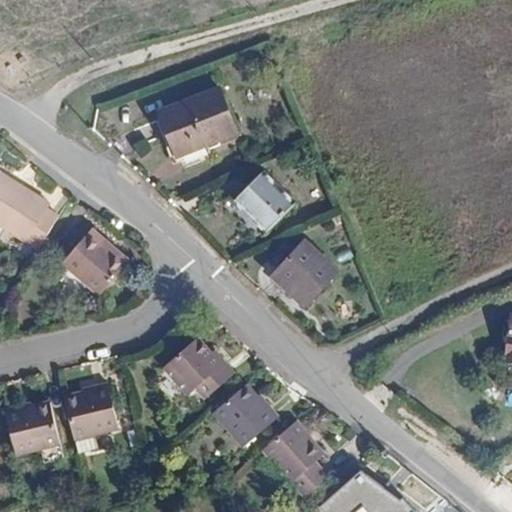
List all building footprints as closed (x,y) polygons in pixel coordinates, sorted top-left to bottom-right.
[(219,89),(160,112),(178,157),(237,135),(219,89)] [(266,166),(236,198),(270,228),(298,198),(266,166)] [(0,179),(19,191),(22,185),(0,172),(0,179)] [(41,243),(58,214),(46,207),(48,202),(22,185),(19,191),(0,179),(0,223),(25,239),(27,234),(41,243)] [(65,261),(102,291),(126,262),(103,242),(107,237),(94,226),(65,261)] [(131,257),(107,237),(103,242),(126,262),(131,257)] [(306,242),(273,277),(305,308),(339,273),(306,242)] [(230,375),(196,337),(161,367),(184,393),(195,385),(206,397),(230,375)] [(80,395),(65,399),(74,440),(92,435),(118,429),(107,384),(93,387),(94,391),(80,395)] [(269,412),(245,384),(212,413),(237,441),(244,434),(254,445),(282,420),(273,410),(269,412)] [(20,405),(5,409),(15,455),(61,444),(51,402),(35,406),(21,409),(20,405)] [(324,453),(295,421),(262,450),(283,473),(303,497),(327,477),(314,461),(324,453)] [(92,435),(74,440),(80,463),(97,458),(92,435)] [(363,465),(322,504),(329,511),(414,511),(421,506),(408,491),(404,495),(363,465)]
